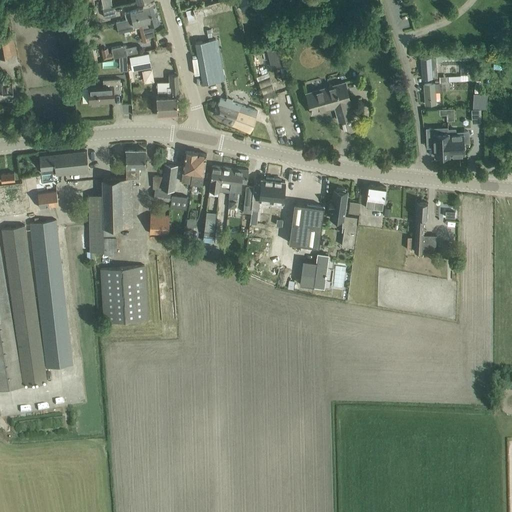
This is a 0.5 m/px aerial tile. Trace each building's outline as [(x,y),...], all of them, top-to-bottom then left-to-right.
[(218,0),(193,8),(196,19),(233,8),(230,0),(218,0)] [(239,0),(243,10),(256,6),(254,0),(239,0)] [(155,2),(145,5),(143,5),(144,8),(125,12),(127,19),(157,11),(155,2)] [(114,6),(103,8),(105,16),(116,14),(114,6)] [(127,19),(116,22),(118,33),(135,28),(134,24),(141,23),(145,37),(155,35),(152,25),(160,23),(157,11),(127,19)] [(0,57),(17,54),(14,36),(13,32),(0,34),(0,57)] [(218,38),(195,42),(197,52),(203,83),(226,79),(218,38)] [(112,47),(114,57),(127,54),(125,45),(112,47)] [(132,69),(151,65),(149,51),(130,55),(132,69)] [(437,77),(436,57),(421,58),(422,78),(437,77)] [(158,95),(156,95),(157,104),(157,114),(177,113),(176,95),(179,95),(178,74),(168,74),(169,80),(160,80),(158,80),(158,90),(158,95)] [(0,97),(14,96),(13,86),(13,83),(3,84),(2,76),(0,76),(0,97)] [(121,82),(120,78),(103,79),(103,86),(89,87),(82,88),(83,102),(90,102),(92,102),(92,104),(99,103),(98,101),(114,100),(114,93),(121,92),(121,82)] [(450,90),(449,81),(441,82),(441,83),(424,84),(426,104),(435,103),(435,91),(450,90)] [(351,102),(348,92),(345,82),(306,93),(312,113),(335,106),(339,120),(352,116),(349,103),(351,102)] [(220,98),(213,113),(223,117),(222,120),(240,128),(250,132),(258,111),(255,110),(232,102),(233,99),(227,97),(226,100),(220,98)] [(449,154),(448,132),(439,133),(439,128),(427,128),(427,144),(434,144),(435,156),(449,155),(449,154)] [(464,153),(463,134),(455,134),(455,129),(448,129),(448,132),(449,154),(464,153)] [(145,167),(146,159),(146,149),(126,149),(126,177),(126,178),(132,178),(139,178),(139,167),(145,167)] [(40,155),(41,165),(42,173),(56,171),(57,173),(89,170),(87,150),(40,155)] [(194,179),(197,152),(185,150),(181,181),(191,182),(191,178),(194,179)] [(206,153),(197,152),(194,179),(191,178),(191,182),(191,183),(202,185),(206,153)] [(165,163),(163,175),(161,187),(174,189),(177,165),(165,163)] [(220,184),(223,165),(212,164),(209,188),(220,190),(220,184)] [(230,197),(233,167),(223,165),(220,184),(224,185),(223,190),(221,189),(220,196),(221,196),(221,197),(222,197),(219,218),(226,219),(228,198),(229,198),(230,197)] [(247,183),(248,169),(233,167),(230,197),(237,198),(238,190),(241,190),(242,182),(247,183)] [(161,189),(161,187),(163,175),(153,174),(153,188),(155,188),(153,198),(170,201),(172,190),(161,189)] [(255,183),(252,207),(259,208),(260,199),(271,201),(274,177),(267,176),(267,178),(262,177),(262,184),(255,183)] [(131,226),(132,178),(126,178),(126,177),(102,178),(103,193),(103,234),(116,234),(116,225),(131,226)] [(274,177),(271,201),(283,202),(286,181),(282,180),(282,178),(274,177)] [(384,201),(386,186),(369,184),(366,207),(382,209),(384,201)] [(244,203),(243,211),(251,212),(252,204),(252,199),(254,185),(246,185),(244,203)] [(353,247),(357,216),(344,214),(347,191),(345,191),(345,188),(337,187),(336,189),(334,189),(333,198),(330,198),(329,207),(331,207),(330,217),(343,219),(342,226),(344,226),(341,245),(353,247)] [(57,191),(38,193),(40,207),(59,204),(57,191)] [(103,236),(103,234),(103,193),(89,195),(90,251),(104,250),(103,236)] [(188,196),(172,194),(170,206),(186,208),(188,196)] [(424,234),(424,217),(427,218),(427,212),(428,202),(417,201),(416,211),(415,234),(414,250),(428,251),(429,234),(424,234)] [(319,246),(324,206),(294,202),(289,242),(319,246)] [(206,211),(203,235),(214,236),(217,212),(206,211)] [(169,233),(169,214),(151,213),(150,234),(169,233)] [(196,225),(197,218),(187,217),(186,233),(183,232),(183,238),(193,239),(194,225),(196,225)] [(29,222),(45,357),(46,367),(73,364),(72,354),(56,219),(29,222)] [(1,228),(24,385),(48,382),(25,224),(1,228)] [(117,236),(116,236),(103,236),(104,250),(104,254),(117,254),(117,236)] [(223,244),(212,243),(212,251),(223,252),(223,244)] [(0,388),(23,385),(13,319),(12,319),(0,248),(0,388)] [(303,256),(300,280),(314,282),(325,283),(328,259),(324,259),(324,257),(328,257),(329,252),(318,250),(317,258),(303,256)] [(100,267),(103,321),(148,319),(145,265),(100,267)]
